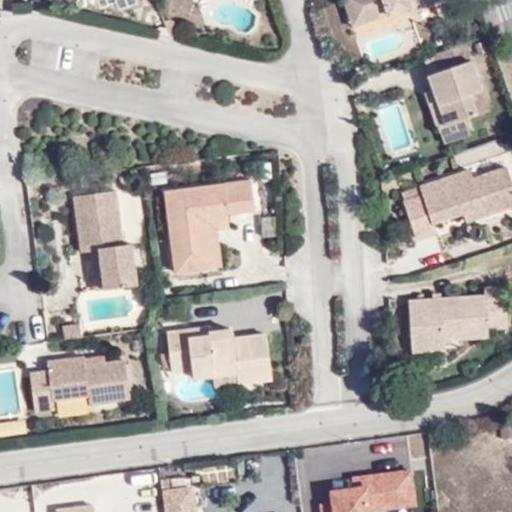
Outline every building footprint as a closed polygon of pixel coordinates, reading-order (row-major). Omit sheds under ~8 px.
[(442,11),(459,5),(457,0),(347,0),(355,21),(413,0),(417,8),(438,1),(442,11)] [(426,58),(430,69),(474,54),(470,43),(426,58)] [(474,54),(430,69),(435,83),(440,101),(432,105),(439,125),(466,114),(481,109),(474,89),(484,85),(474,54)] [(440,101),(435,83),(426,87),(432,105),(440,101)] [(481,109),(491,105),(484,85),(474,89),(481,109)] [(375,110),(389,157),(416,149),(402,102),(375,110)] [(466,114),(439,125),(444,138),(471,128),(466,114)] [(423,181),(426,191),(406,198),(418,233),(437,227),(435,219),(463,208),(483,201),(487,211),(511,200),(511,167),(510,161),(475,174),(471,164),(423,181)] [(208,261),(204,211),(238,207),(253,204),(250,173),(163,182),(169,265),(208,261)] [(426,191),(423,181),(403,189),(406,198),(426,191)] [(88,244),(96,242),(108,241),(113,282),(145,278),(138,236),(131,237),(122,184),(80,189),(88,244)] [(463,208),(468,218),(487,211),(483,201),(463,208)] [(218,229),(240,227),(238,207),(204,211),(208,261),(220,259),(218,229)] [(96,242),(102,284),(113,282),(108,241),(96,242)] [(511,329),(511,311),(510,283),(489,285),(489,293),(415,299),(418,354),(455,351),(455,343),(498,340),(498,330),(511,329)] [(220,369),(242,366),(244,378),(278,374),(273,327),(240,331),(238,321),(214,324),(214,320),(173,325),(177,365),(199,362),(201,372),(220,369)] [(68,323),(70,332),(87,329),(85,321),(68,323)] [(113,356),(112,347),(91,350),(94,366),(113,363),(113,356)] [(134,353),(113,356),(113,363),(94,366),(91,350),(56,356),(57,363),(39,366),(43,405),(63,403),(62,393),(96,389),(97,397),(138,391),(134,353)] [(220,369),(222,381),(244,378),(242,366),(220,369)] [(27,407),(21,367),(0,370),(6,409),(27,407)] [(0,421),(0,436),(26,433),(24,419),(0,421)] [(332,495),(334,509),(323,511),(369,511),(370,511),(415,505),(411,475),(354,483),(355,492),(332,495)] [(196,511),(193,493),(162,498),(163,511),(196,511)]
